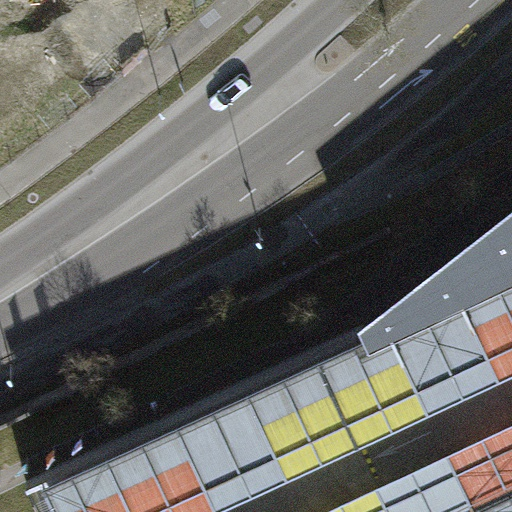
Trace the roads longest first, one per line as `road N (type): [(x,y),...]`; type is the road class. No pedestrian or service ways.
road 1 (secondary): [(3,303),(87,286),(150,258),(265,184),(483,0)]
road 2 (secondary): [(330,0),(91,208),(3,303)]
